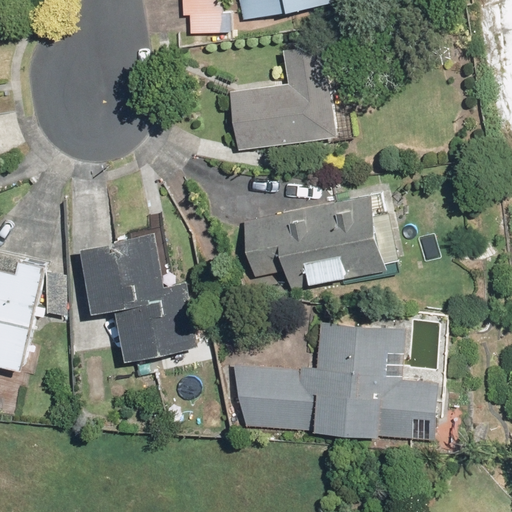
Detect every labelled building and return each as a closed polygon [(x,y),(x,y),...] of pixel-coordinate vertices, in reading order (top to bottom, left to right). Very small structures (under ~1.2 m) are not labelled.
[(217,0),(184,0),(185,10),(193,10),(194,31),(227,31),(227,10),(218,10),(217,0)] [(327,7),(325,0),(237,0),(240,19),(327,7)] [(291,80),(236,85),(242,149),(348,138),(339,39),(288,44),(291,80)] [(386,191),(246,212),(255,273),(289,268),(292,286),(398,270),(386,191)] [(167,233),(87,245),(98,315),(125,311),(133,361),(211,350),(201,285),(176,289),(167,233)] [(0,359),(23,364),(45,250),(0,240),(0,359)] [(74,272),(47,270),(44,312),(70,314),(74,272)] [(319,362),(228,360),(252,423),(317,424),(316,435),(385,435),(385,429),(439,429),(439,377),(404,377),(405,323),(320,323),(319,362)]
